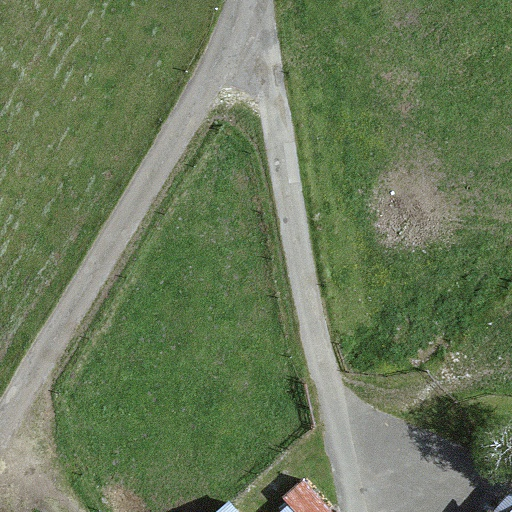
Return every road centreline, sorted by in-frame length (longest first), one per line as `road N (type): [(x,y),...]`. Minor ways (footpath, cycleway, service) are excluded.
road 1 (track): [(238,21),(264,69),(350,511)]
road 2 (track): [(0,425),(238,21)]
